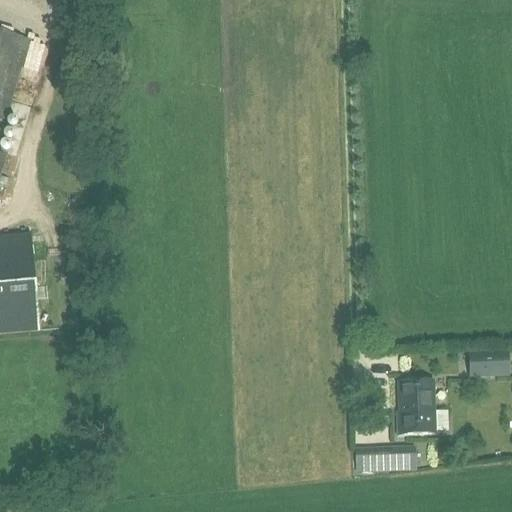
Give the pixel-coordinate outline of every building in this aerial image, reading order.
[(0,139),(31,41),(0,30),(0,139)] [(30,235),(0,237),(0,334),(38,332),(30,235)] [(508,383),(507,363),(471,364),(472,384),(508,383)] [(398,436),(433,435),(432,383),(399,384),(400,414),(397,414),(398,436)] [(441,423),(453,423),(452,402),(440,403),(441,423)] [(372,453),(372,473),(388,472),(388,452),(372,453)]
